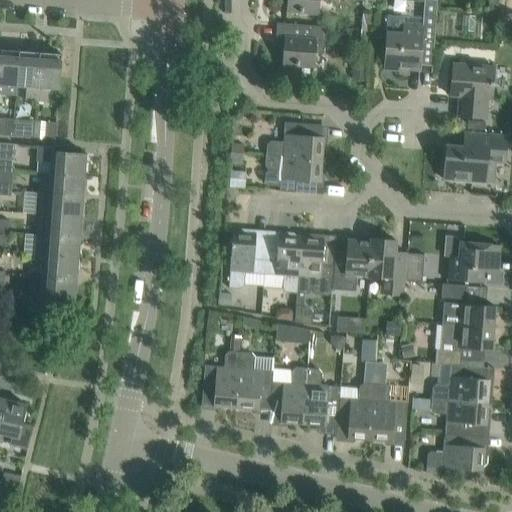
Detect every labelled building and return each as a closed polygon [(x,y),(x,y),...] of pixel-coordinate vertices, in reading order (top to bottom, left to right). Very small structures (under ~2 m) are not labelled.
[(327,0),(287,0),(286,18),(287,18),(288,12),(318,14),(320,0),(328,1),(327,0)] [(385,50),(383,70),(399,71),(399,74),(409,74),(410,69),(419,69),(421,69),(421,65),(432,66),(431,73),(432,73),(438,0),(437,0),(424,0),(423,25),(403,23),(404,17),(387,16),(386,32),(385,50)] [(489,0),(488,11),(498,12),(498,0),(489,0)] [(372,30),(373,15),(363,15),(362,30),(372,30)] [(326,27),(297,25),(277,24),(276,38),(285,38),(282,71),(283,71),(284,65),(313,67),(313,73),(314,73),(316,53),(324,54),(326,31),(326,27)] [(371,45),(372,30),(362,30),(361,45),(371,45)] [(0,49),(0,94),(16,96),(17,86),(20,51),(0,49)] [(37,101),(40,53),(20,51),(17,86),(26,87),(25,100),(37,101)] [(47,89),(59,89),(59,90),(62,55),(40,53),(37,101),(46,101),(47,89)] [(495,67),(473,66),(453,64),(450,96),(459,97),(458,117),(486,119),(487,99),(492,99),(495,67)] [(3,118),(2,135),(12,136),(13,119),(3,118)] [(25,120),(23,137),(33,138),(35,121),(25,120)] [(56,140),(57,122),(35,121),(33,138),(56,140)] [(267,145),(266,157),(322,160),(323,146),(324,146),(327,144),(328,126),(285,122),(283,142),(272,141),(267,145)] [(446,146),(444,180),(493,184),(495,164),(505,165),(507,137),(479,134),(478,148),(464,147),(446,146)] [(0,171),(13,173),(15,144),(0,143),(0,171)] [(231,153),(243,154),(244,145),(232,144),(231,153)] [(87,150),(53,147),(39,146),(38,162),(50,162),(49,173),(39,172),(39,173),(85,176),(87,150)] [(243,163),(243,154),(231,153),(230,162),(243,163)] [(265,174),(264,181),(267,185),(280,186),(280,191),(323,195),(325,177),(322,174),(321,174),(322,160),(266,157),(266,166),(269,171),(265,174)] [(0,183),(12,184),(13,173),(0,171),(0,183)] [(83,196),(85,176),(39,173),(38,193),(83,196)] [(0,195),(11,196),(12,184),(0,183),(0,195)] [(83,196),(38,193),(36,193),(35,214),(39,214),(82,218),(83,196)] [(80,238),(82,218),(39,214),(37,235),(80,238)] [(0,231),(9,233),(10,220),(0,219),(0,231)] [(233,232),(229,288),(240,289),(241,289),(246,284),(264,285),(264,275),(267,237),(256,237),(256,234),(249,233),(249,229),(241,229),(237,232),(233,232)] [(267,237),(264,275),(283,276),(282,288),(286,292),(297,293),(301,237),(298,237),(294,232),(286,232),(286,236),(279,236),(279,231),(268,230),(267,237)] [(0,244),(8,245),(9,233),(0,231),(0,244)] [(301,237),(297,293),(304,294),(308,294),(312,290),(313,290),(315,295),(327,295),(330,291),(332,291),(332,290),(335,251),(336,242),(324,241),(324,239),(316,238),(317,234),(308,233),(304,237),(301,237)] [(78,259),(80,238),(37,235),(36,256),(44,256),(78,259)] [(410,235),(410,243),(422,243),(423,235),(410,235)] [(369,276),(368,280),(381,281),(380,294),(404,295),(405,281),(407,253),(395,252),(396,240),(372,238),(371,242),(369,276)] [(369,276),(371,242),(348,240),(347,252),(335,251),(332,290),(356,291),(357,275),(369,276)] [(448,280),(465,282),(485,283),(486,270),(495,271),(496,263),(499,263),(500,245),(460,242),(459,257),(450,256),(448,280)] [(422,282),(423,274),(424,254),(407,253),(405,281),(422,282)] [(77,280),(78,259),(44,256),(42,277),(77,280)] [(75,301),(77,280),(42,277),(39,313),(63,314),(64,300),(75,301)] [(465,300),(466,286),(443,284),(441,298),(465,300)] [(220,293),(218,304),(229,305),(230,293),(220,293)] [(495,306),(444,302),(442,324),(494,328),(495,306)] [(292,320),(293,312),(290,308),(280,308),(277,311),(276,318),(292,320)] [(296,310),(295,323),(308,325),(309,315),(304,311),(296,310)] [(243,324),(258,327),(259,320),(244,317),(243,324)] [(353,319),(352,333),(363,333),(364,320),(353,319)] [(492,350),(494,328),(442,324),(440,350),(437,350),(436,364),(451,365),(460,365),(461,351),(458,351),(458,347),(492,350)] [(310,329),(293,326),(278,325),(276,341),(292,342),(309,343),(310,329)] [(343,336),(330,335),(330,342),(335,349),(342,350),(343,336)] [(240,352),(241,352),(242,341),(232,340),(231,351),(230,351),(225,355),(224,367),(205,365),(202,403),(214,403),(214,406),(236,408),(240,352)] [(412,344),(401,346),(404,358),(415,355),(412,344)] [(252,353),(241,352),(240,352),(236,408),(259,409),(259,407),(270,407),(271,408),(274,369),(274,358),(255,357),(252,353)] [(424,365),(412,364),(410,384),(422,385),(424,365)] [(488,368),(460,365),(451,365),(449,384),(437,383),(433,387),(432,398),(488,402),(489,380),(487,380),(488,368)] [(303,424),(307,368),(296,367),(292,371),(274,369),(271,408),(270,407),(269,419),(281,419),(281,422),(303,424)] [(341,386),(340,386),(321,385),(322,373),(319,369),(307,368),(303,424),(326,426),(326,423),(337,424),(338,424),(340,397),(341,386)] [(374,384),(364,383),(363,383),(359,387),(358,399),(340,397),(338,424),(337,424),(336,435),(348,436),(348,438),(370,440),(374,384)] [(386,385),(383,385),(374,384),(370,440),(393,442),(393,439),(405,440),(407,420),(408,402),(388,401),(389,389),(386,385)] [(486,425),(488,402),(432,398),(431,409),(435,413),(447,414),(445,433),(482,436),(483,425),(486,425)] [(28,449),(33,427),(22,424),(27,404),(6,399),(0,423),(0,433),(12,436),(10,444),(28,449)] [(481,448),(482,436),(445,433),(444,452),(431,451),(428,454),(427,466),(482,471),(484,448),(481,448)] [(0,471),(0,488),(17,492),(21,477),(0,471)]
